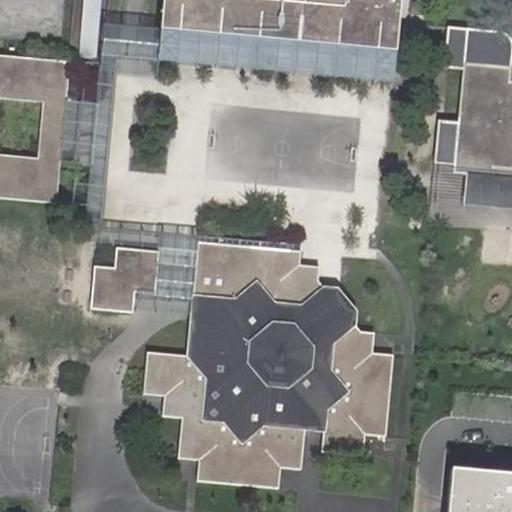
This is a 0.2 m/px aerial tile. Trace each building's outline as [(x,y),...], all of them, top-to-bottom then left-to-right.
[(102,0),(80,0),(74,57),(97,59),(102,0)] [(399,0),(164,0),(162,30),(394,52),(399,0)] [(158,62),(162,30),(104,25),(101,57),(158,62)] [(496,31),(446,28),(444,61),(464,64),(458,122),(454,163),(453,171),(474,174),(475,166),(493,167),(492,175),(510,176),(511,176),(511,81),(508,81),(511,50),(503,38),(496,31)] [(391,84),(394,52),(162,30),(158,62),(391,84)] [(69,64),(0,57),(0,197),(55,203),(69,64)] [(195,297),(201,243),(105,233),(121,72),(89,68),(71,244),(118,249),(158,254),(154,293),(134,292),(132,311),(191,318),(193,297),(195,297)] [(441,162),(445,120),(433,119),(429,161),(441,162)] [(454,163),(458,122),(445,120),(441,162),(454,163)] [(505,224),(510,176),(492,175),(493,167),(475,166),(474,174),(453,171),(439,170),(434,216),(505,224)] [(301,253),(201,243),(195,297),(193,297),(191,318),(187,357),(148,353),(143,392),(165,396),(163,415),(182,417),(178,458),(199,460),(196,480),(278,487),(281,467),(300,469),(304,431),(324,434),(321,452),(362,456),(364,435),(386,437),(393,357),(371,353),(373,334),(360,332),(355,326),(357,313),(337,288),(323,287),(317,280),(319,268),(300,265),(301,253)] [(158,254),(118,249),(116,270),(95,268),(91,307),(132,311),(134,292),(154,293),(158,254)]
